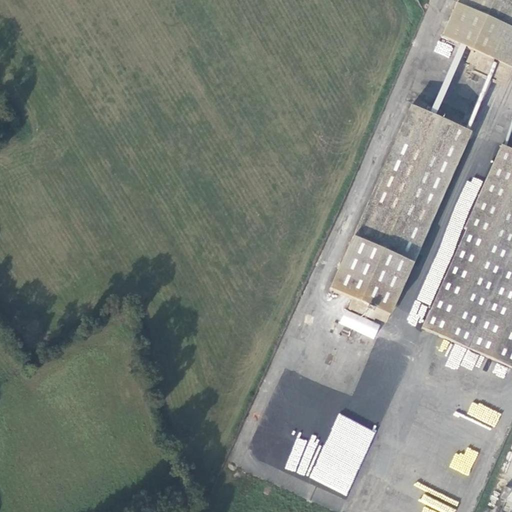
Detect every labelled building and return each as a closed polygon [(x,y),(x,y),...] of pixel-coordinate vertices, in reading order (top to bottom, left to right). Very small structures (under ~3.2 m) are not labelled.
[(511,0),(456,0),(440,38),(470,51),(465,63),(476,67),(481,56),(511,69),(511,68),(511,0)] [(440,38),(437,46),(446,61),(463,70),(465,63),(470,51),(440,38)] [(504,89),(511,69),(481,56),(476,67),(472,74),(498,86),(504,89)] [(344,301),(381,318),(469,125),(410,98),(326,281),(348,291),(344,301)] [(511,151),(496,145),(461,223),(463,224),(418,322),(511,365),(511,362),(511,151)]
